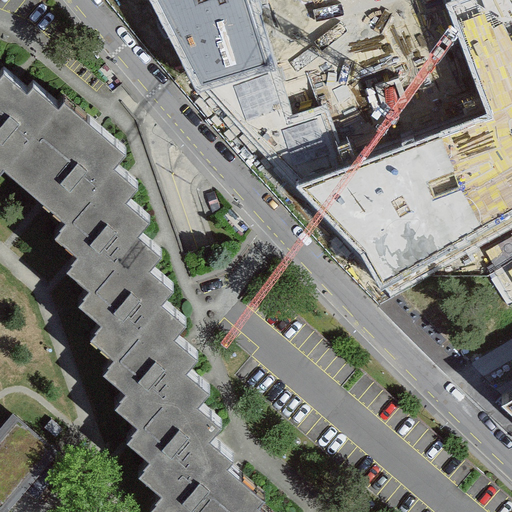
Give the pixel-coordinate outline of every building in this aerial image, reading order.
[(157,0),(202,85),(275,62),(255,0),(157,0)] [(327,105),(296,114),(275,62),(202,85),(301,189),(384,284),(511,208),(511,0),(475,0),(466,5),(505,99),(346,170),(327,105)] [(0,157),(2,159),(8,152),(74,208),(62,222),(86,242),(73,257),(98,278),(86,292),(111,313),(99,327),(123,348),(112,362),(136,383),(124,397),(146,416),(148,418),(136,432),(161,453),(149,467),(173,487),(160,502),(171,511),(273,511),(256,498),(240,484),(252,470),(214,437),(232,417),(218,405),(208,396),(220,382),(212,375),(196,361),(208,347),(195,336),(184,327),(196,312),(171,291),(186,274),(178,267),(169,260),(167,263),(158,256),(173,239),(158,226),(155,229),(146,222),(160,206),(152,199),(146,193),(144,195),(134,187),(148,171),(134,159),(132,161),(121,152),(134,137),(120,125),(71,83),(65,91),(58,85),(39,69),(34,75),(9,54),(3,61),(0,59),(0,157)] [(511,392),(501,398),(511,408),(511,392)] [(57,447),(18,414),(0,435),(0,511),(11,511),(63,452),(57,447)]
